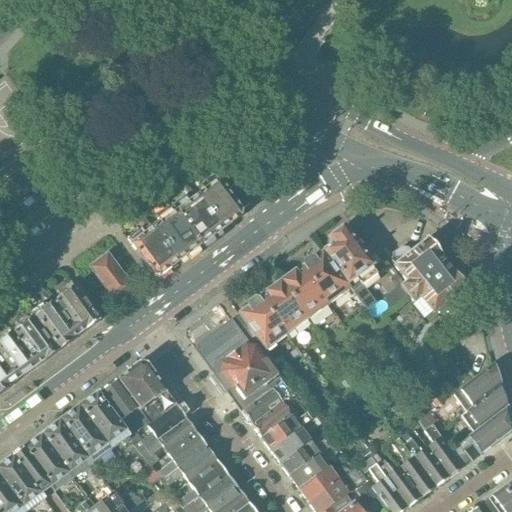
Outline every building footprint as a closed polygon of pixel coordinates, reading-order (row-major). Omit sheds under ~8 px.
[(240,212),(249,206),(246,199),(246,193),(242,186),(235,185),(226,192),(218,182),(218,183),(213,177),(200,187),(204,193),(196,198),(221,232),(229,226),(229,227),(241,218),(241,212),(240,212)] [(213,238),(219,233),(221,232),(196,198),(189,203),(185,198),(170,209),(199,249),(213,238)] [(177,265),(179,263),(199,249),(170,209),(156,219),(160,225),(152,231),(177,265)] [(159,279),(176,266),(177,265),(152,231),(145,236),(141,231),(127,241),(130,246),(130,247),(152,277),(159,279)] [(322,254),(346,286),(356,279),(361,286),(376,275),(344,232),(340,231),(330,239),(329,243),(331,247),(322,254)] [(399,288),(405,295),(448,262),(442,254),(440,255),(427,240),(410,254),(406,250),(401,249),(392,256),(391,262),(394,265),(392,267),(405,283),(399,288)] [(350,291),(346,286),(322,254),(313,261),(309,260),(303,265),(303,269),(301,270),(328,307),(350,291)] [(105,258),(90,269),(115,302),(130,291),(129,290),(131,288),(123,278),(121,279),(105,258)] [(448,262),(405,295),(413,305),(410,308),(423,323),(431,316),(433,315),(436,318),(442,319),(450,312),(451,306),(448,303),(466,288),(453,273),(455,271),(448,262)] [(308,322),(328,307),(301,270),(294,275),(293,274),(280,284),(308,322)] [(287,337),(308,322),(280,284),(265,294),(266,296),(260,300),(287,337)] [(52,303),(63,319),(77,338),(98,323),(73,289),(72,290),(68,285),(63,289),(56,294),(59,298),(52,303)] [(369,301),(359,288),(352,293),(362,307),(369,301)] [(238,316),(254,338),(265,353),(287,337),(260,300),(257,302),(253,301),(248,305),(247,309),(238,316)] [(57,354),(63,349),(77,338),(63,319),(52,303),(47,307),(44,303),(28,315),(57,354)] [(57,354),(28,315),(15,325),(18,329),(11,334),(37,367),(43,363),(43,364),(57,354)] [(225,393),(241,413),(281,383),(285,380),(283,377),(272,362),(265,353),(254,338),(246,344),(229,322),(197,346),(196,354),(225,393)] [(11,334),(8,330),(0,335),(0,362),(15,383),(22,378),(22,379),(37,368),(37,367),(11,334)] [(280,356),(272,362),(283,377),(291,371),(280,356)] [(15,383),(0,362),(0,395),(9,389),(9,388),(15,383)] [(175,406),(145,366),(137,365),(115,380),(149,426),(175,406)] [(459,394),(448,402),(460,418),(500,388),(493,366),(458,392),(459,394)] [(115,380),(97,394),(118,423),(126,418),(138,434),(146,428),(149,426),(115,380)] [(241,413),(248,424),(250,426),(290,397),(281,383),(241,413)] [(507,409),(500,388),(460,418),(472,435),(507,409)] [(97,394),(77,408),(106,447),(125,434),(118,424),(118,423),(97,394)] [(364,396),(353,404),(363,418),(374,410),(364,396)] [(250,426),(259,439),(260,439),(289,418),(284,412),(296,404),(290,397),(250,426)] [(175,406),(149,426),(146,428),(151,434),(142,441),(137,435),(130,441),(132,443),(131,444),(139,454),(185,420),(175,406)] [(77,408),(61,420),(58,423),(63,429),(87,462),(106,447),(77,408)] [(462,470),(511,434),(511,430),(511,426),(507,409),(472,435),(467,440),(449,453),(462,470)] [(429,414),(424,418),(424,419),(437,437),(443,432),(429,414)] [(259,439),(269,452),(309,422),(304,416),(293,423),(289,418),(260,439),(259,439)] [(447,481),(462,470),(449,453),(437,437),(424,419),(424,418),(424,417),(417,422),(424,432),(423,433),(432,445),(425,450),(447,481)] [(196,434),(190,427),(185,420),(139,454),(146,463),(147,462),(149,465),(150,467),(159,461),(154,454),(162,449),(166,455),(196,434)] [(269,452),(279,465),(308,444),(304,438),(315,430),(309,422),(269,452)] [(58,423),(39,437),(68,476),(87,462),(63,429),(58,423)] [(434,490),(447,481),(425,450),(420,453),(405,433),(398,439),(399,440),(398,441),(434,490)] [(206,448),(196,434),(166,455),(172,462),(157,473),(152,467),(159,461),(150,467),(160,479),(161,481),(206,448)] [(49,490),(63,479),(68,476),(39,437),(20,451),(49,490)] [(420,501),(423,499),(434,490),(398,441),(391,446),(404,465),(398,470),(420,501)] [(279,465),(288,478),(328,448),(323,442),(312,449),(308,444),(279,465)] [(217,463),(206,448),(161,481),(166,489),(167,488),(172,484),(182,476),(188,484),(217,463)] [(288,478),(297,491),(327,470),(322,464),(333,456),(328,448),(288,478)] [(0,481),(21,510),(41,496),(49,490),(20,451),(12,457),(0,466),(0,481)] [(351,462),(350,462),(355,469),(356,470),(367,462),(361,454),(351,462)] [(407,510),(420,501),(398,470),(391,475),(377,455),(370,460),(407,510)] [(367,462),(356,470),(361,477),(368,472),(378,486),(371,491),(387,511),(404,511),(407,510),(370,460),(367,462)] [(228,477),(217,463),(188,484),(193,491),(177,503),(179,505),(182,510),(228,477)] [(297,491),(307,504),(336,483),(346,475),(353,470),(348,463),(342,467),(331,476),(327,470),(297,491)] [(143,472),(152,485),(160,479),(150,467),(149,465),(144,469),(145,470),(143,472)] [(307,504),(312,511),(323,511),(333,505),(353,490),(364,482),(361,477),(356,470),(355,469),(353,471),(353,470),(346,475),(350,481),(341,489),(336,483),(307,504)] [(210,511),(238,491),(228,477),(182,510),(183,511),(198,511),(205,507),(208,511),(210,511)] [(154,485),(154,486),(163,497),(170,492),(167,488),(166,489),(161,481),(160,479),(152,485),(152,486),(154,485)] [(0,511),(19,511),(21,510),(0,481),(0,511)] [(359,499),(371,491),(364,482),(353,490),(359,499)] [(492,511),(511,511),(511,482),(488,499),(493,506),(490,509),(492,511)] [(237,511),(248,504),(238,491),(210,511),(237,511)] [(110,494),(86,511),(114,511),(132,499),(127,492),(118,498),(113,492),(110,494)] [(114,511),(130,511),(145,501),(140,494),(132,499),(114,511)] [(493,506),(488,499),(476,509),(478,511),(492,511),(490,509),(493,506)] [(169,511),(175,508),(170,501),(154,511),(169,511)]
